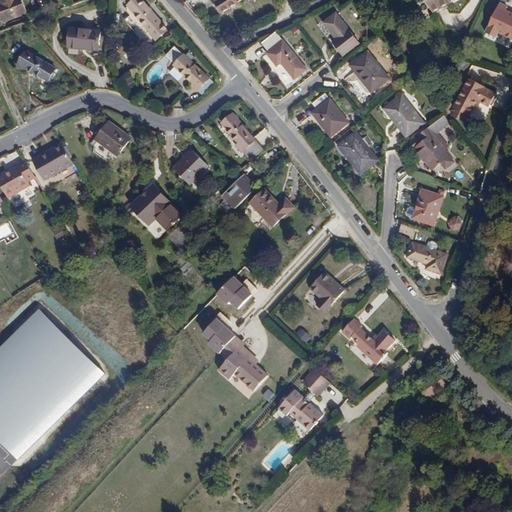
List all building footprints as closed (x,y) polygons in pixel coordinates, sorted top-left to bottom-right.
[(17,0),(0,0),(0,16),(3,24),(28,14),(22,0),(19,0),(18,1),(17,0)] [(131,16),(125,20),(131,27),(140,20),(151,33),(149,34),(156,41),(167,31),(165,30),(166,29),(163,25),(161,26),(160,24),(161,24),(141,0),(136,0),(126,9),(131,16)] [(190,0),(188,2),(186,4),(193,12),(209,0),(190,0)] [(213,0),(222,13),(243,0),(213,0)] [(425,0),(432,12),(454,0),(425,0)] [(509,44),(511,38),(511,13),(506,11),(508,6),(499,2),(484,32),(509,44)] [(336,52),(341,57),(358,42),(335,14),(323,24),(337,40),(333,44),(339,50),(336,52)] [(70,29),(69,47),(100,50),(101,32),(70,29)] [(282,62),(295,78),(306,69),(275,32),(262,43),(269,51),(267,53),(278,66),(282,62)] [(175,48),(167,56),(176,65),(175,66),(194,83),(192,86),(197,91),(209,79),(190,62),(194,58),(189,53),(185,58),(175,48)] [(26,52),(17,67),(23,71),(25,69),(48,82),(55,69),(26,52)] [(350,64),(370,90),(386,78),(366,52),(350,64)] [(132,77),(125,80),(131,92),(138,88),(132,77)] [(469,79),(453,108),(469,116),(474,107),(477,108),(480,102),(489,107),(490,105),(492,106),(497,98),(495,96),(496,94),(484,88),(484,87),(469,79)] [(313,111),(331,135),(346,123),(324,94),(312,103),(316,108),(313,111)] [(384,108),(406,135),(422,122),(401,95),(384,108)] [(243,152),(251,161),(264,150),(234,114),(223,123),(238,142),(237,144),(241,152),(243,152)] [(93,146),(107,156),(112,150),(118,155),(130,139),(110,124),(93,146)] [(424,142),(415,149),(431,170),(440,163),(445,169),(453,163),(443,150),(432,136),(436,133),(430,125),(418,135),(424,142)] [(355,132),(339,145),(361,171),(377,158),(355,132)] [(432,136),(443,150),(448,147),(436,133),(432,136)] [(33,161),(44,181),(73,164),(62,144),(33,161)] [(175,170),(190,185),(209,166),(194,151),(175,170)] [(0,175),(0,184),(8,198),(31,186),(29,182),(35,178),(25,161),(17,166),(18,168),(6,175),(5,172),(0,175)] [(224,197),(235,209),(256,189),(245,177),(224,197)] [(154,185),(132,206),(150,225),(157,218),(168,230),(182,216),(154,185)] [(413,217),(433,224),(442,196),(422,189),(413,217)] [(251,204),(274,227),(293,207),(285,199),(279,205),(264,190),(251,204)] [(449,218),(450,231),(462,230),(460,217),(449,218)] [(416,227),(402,223),(398,234),(412,238),(416,227)] [(178,229),(169,237),(183,251),(191,243),(178,229)] [(411,251),(409,257),(428,265),(427,270),(441,274),(447,255),(436,252),(437,246),(435,242),(432,242),(429,244),(427,248),(414,244),(413,246),(411,245),(409,251),(411,251)] [(319,305),(327,312),(345,290),(325,273),(311,290),(323,300),(319,305)] [(103,373),(36,309),(0,345),(0,445),(17,462),(103,373)] [(355,319),(343,332),(350,338),(352,336),(361,343),(358,346),(379,364),(390,352),(387,350),(395,341),(384,331),(375,341),(361,328),(363,326),(355,319)] [(302,328),(295,334),(305,344),(311,338),(302,328)] [(233,341),(221,353),(229,360),(220,371),(230,380),(236,375),(254,391),(268,376),(255,365),(257,363),(233,341)] [(316,369),(303,382),(312,391),(317,395),(318,396),(330,383),(316,369)] [(438,374),(420,387),(428,398),(446,385),(438,374)] [(296,391),(279,410),(288,418),(291,415),(310,432),(324,416),(309,403),(304,399),(296,391)] [(304,399),(309,403),(317,395),(312,391),(304,399)]
